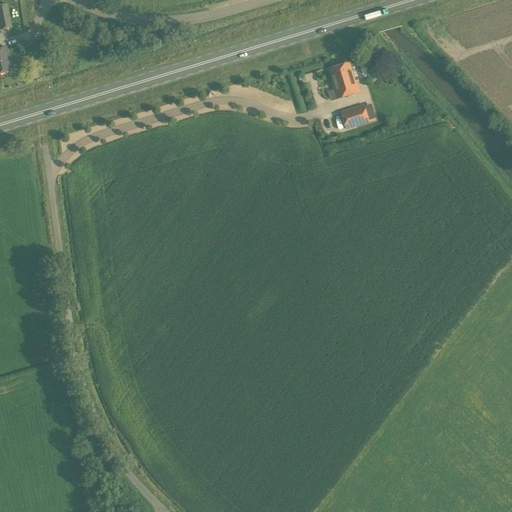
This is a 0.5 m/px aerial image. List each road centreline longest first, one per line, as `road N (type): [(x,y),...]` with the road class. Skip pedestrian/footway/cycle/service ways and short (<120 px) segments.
road 1 (primary): [(0,124),(408,0)]
road 2 (unclassified): [(165,511),(106,440),(72,357),(49,169)]
road 3 (unclassified): [(49,169),(77,143),(216,99),(299,119),(333,107)]
road 4 (unclassified): [(85,0),(152,20),(265,0)]
